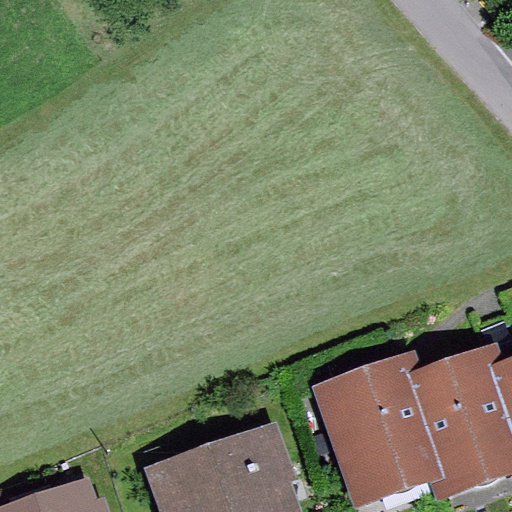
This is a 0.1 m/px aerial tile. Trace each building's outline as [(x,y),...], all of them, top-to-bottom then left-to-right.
[(511,375),(495,382),(489,363),(486,364),(511,437),(511,375)] [(444,485),(511,460),(511,437),(486,364),(413,389),(407,370),(404,371),(437,466),(444,485)] [(360,493),(437,466),(404,371),(327,398),(360,493)] [(268,446),(169,481),(179,511),(277,511),(267,483),(279,479),(268,446)] [(78,511),(68,483),(0,507),(0,511),(78,511)]
